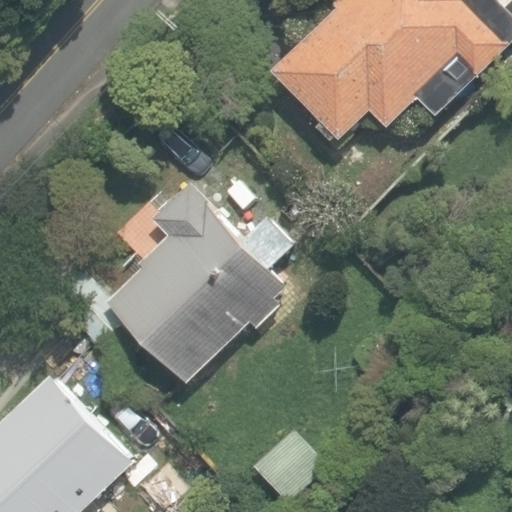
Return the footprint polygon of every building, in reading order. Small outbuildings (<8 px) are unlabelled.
[(280,64),(347,131),(376,102),(395,121),(425,91),(442,109),(511,39),(511,5),(506,0),(343,0),(344,1),(280,64)] [(115,294),(195,376),(255,316),(262,323),(286,298),(279,290),(290,279),(275,264),(302,238),(274,210),(251,233),(194,175),(157,212),(173,229),(145,256),(150,260),(115,294)] [(148,343),(126,320),(130,317),(79,264),(52,290),(104,343),(109,338),(131,360),(148,343)] [(0,422),(0,508),(3,511),(94,511),(87,505),(140,455),(57,369),(0,422)] [(337,470),(306,437),(267,475),(297,507),(337,470)]
